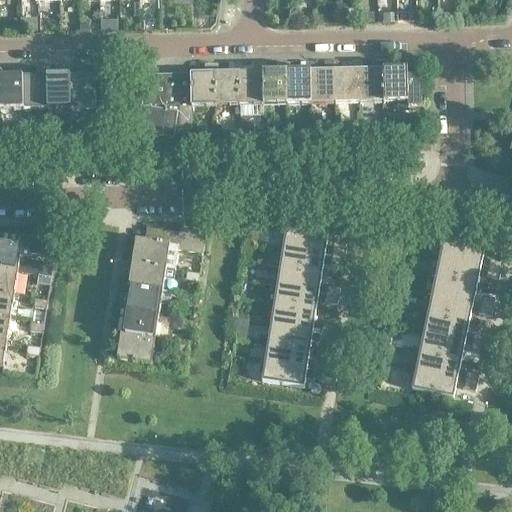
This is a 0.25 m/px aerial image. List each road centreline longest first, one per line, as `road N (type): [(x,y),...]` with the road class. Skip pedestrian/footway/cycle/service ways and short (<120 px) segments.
road 1 (residential): [(451,202),(361,193),(0,197)]
road 2 (residential): [(0,48),(250,42)]
road 3 (residential): [(250,42),(459,44)]
road 4 (residential): [(451,202),(459,44)]
